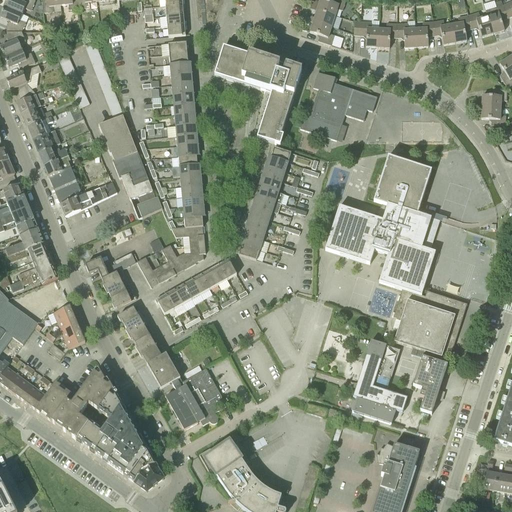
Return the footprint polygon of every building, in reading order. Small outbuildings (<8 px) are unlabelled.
[(7,0),(4,8),(22,15),(25,9),(31,12),(35,2),(29,0),(18,0),(18,2),(14,0),(7,0)] [(61,7),(60,0),(48,0),(42,1),(43,14),(54,13),(53,8),(61,7)] [(60,0),(61,7),(68,6),(69,12),(79,10),(78,0),(60,0)] [(96,3),(96,0),(78,0),(79,10),(90,9),(89,4),(96,3)] [(317,12),(335,18),(337,10),(343,12),(346,2),(339,0),(332,0),(331,4),(320,0),(317,12)] [(511,2),(503,7),(507,19),(511,17),(511,2)] [(166,18),(184,17),(183,6),(165,8),(166,18)] [(487,17),(493,36),(504,32),(501,21),(507,19),(503,7),(493,10),(494,15),(487,17)] [(19,21),(22,15),(4,8),(0,17),(0,18),(9,22),(7,27),(7,33),(22,33),(26,24),(19,21)] [(332,27),(335,18),(317,12),(314,19),(311,18),(310,20),(332,27)] [(468,17),(471,30),(478,28),(481,39),(493,36),(487,17),(480,20),(478,14),(468,17)] [(185,27),(184,17),(166,18),(167,28),(185,27)] [(452,26),(455,45),(467,43),(465,32),(471,30),(468,17),(458,19),(459,25),(452,26)] [(332,27),(310,20),(309,23),(313,24),(310,34),(320,37),(318,43),(331,47),(334,37),(329,35),(332,27)] [(433,24),(434,37),(441,36),(443,47),(455,45),(452,26),(444,27),(443,22),(433,24)] [(377,49),(379,30),(371,30),(371,24),(361,24),(360,37),(366,37),(366,49),(377,49)] [(427,37),(434,37),(433,24),(422,24),(423,30),(415,30),(416,49),(428,49),(427,37)] [(386,31),(379,30),(377,49),(389,50),(390,39),(397,39),(397,26),(386,25),(386,31)] [(416,49),(415,30),(408,31),(407,25),(397,26),(397,39),(404,39),(404,50),(416,49)] [(186,37),(185,37),(185,27),(167,28),(168,39),(186,37)] [(22,33),(7,33),(6,33),(6,39),(9,45),(0,48),(4,59),(22,51),(19,45),(26,42),(22,33)] [(87,54),(98,50),(96,45),(85,49),(87,54)] [(186,45),(168,46),(169,57),(187,55),(186,45)] [(162,48),(150,49),(152,61),(163,60),(162,48)] [(280,147),(282,140),(283,137),(281,137),(302,73),(279,66),(281,62),(280,62),(279,66),(223,48),(214,77),(273,95),(259,140),(280,147)] [(89,59),(99,55),(98,50),(87,54),(89,59)] [(25,57),(22,51),(4,59),(9,69),(18,65),(20,71),(35,64),(31,55),(25,57)] [(91,64),(101,59),(99,55),(89,59),(91,64)] [(188,65),(187,55),(169,57),(170,67),(188,65)] [(61,68),(71,63),(69,59),(59,63),(61,68)] [(93,68),(103,64),(101,59),(91,64),(93,68)] [(511,63),(509,59),(499,65),(505,75),(500,78),(507,89),(511,86),(511,63)] [(58,61),(50,63),(52,70),(60,67),(58,61)] [(63,73),(73,68),(71,63),(61,68),(63,73)] [(95,73),(105,69),(103,64),(93,68),(95,73)] [(189,75),(188,65),(170,67),(171,77),(189,75)] [(41,74),(38,67),(6,80),(11,92),(16,90),(18,96),(29,91),(27,85),(28,85),(25,79),(33,76),(33,78),(41,74)] [(66,77),(76,73),(73,68),(63,73),(66,77)] [(97,78),(107,74),(105,69),(95,73),(97,78)] [(68,82),(78,78),(76,73),(66,77),(68,82)] [(99,83),(109,79),(107,74),(97,78),(99,83)] [(304,117),(300,131),(318,137),(318,136),(322,137),(322,138),(337,143),(345,118),(363,124),(367,113),(372,115),(377,99),(335,86),(337,80),(318,74),(313,90),(318,92),(310,119),(304,117)] [(172,87),(190,86),(189,75),(171,77),(172,87)] [(70,87),(80,82),(78,78),(68,82),(70,87)] [(101,88),(111,84),(109,79),(99,83),(101,88)] [(72,92),(82,87),(80,82),(70,87),(72,92)] [(102,93),(113,89),(111,84),(101,88),(102,93)] [(63,86),(54,90),(56,95),(65,91),(63,86)] [(173,97),(191,96),(190,86),(172,87),(173,97)] [(74,96),(84,92),(82,87),(72,92),(74,96)] [(104,97),(114,93),(113,89),(102,93),(104,97)] [(482,97),(481,109),(500,110),(501,102),(506,102),(507,92),(494,91),(493,97),(482,97)] [(76,101),(86,97),(84,92),(74,96),(76,101)] [(106,102),(116,98),(114,93),(104,97),(106,102)] [(21,116),(41,108),(38,102),(44,99),(42,94),(17,104),(21,116)] [(173,97),(174,108),(192,106),(191,96),(173,97)] [(78,106),(88,101),(86,97),(76,101),(78,106)] [(108,107),(118,103),(116,98),(106,102),(108,107)] [(88,101),(78,106),(80,111),(90,106),(88,101)] [(110,112),(120,108),(118,103),(108,107),(110,112)] [(193,116),(192,106),(174,108),(175,118),(193,116)] [(120,108),(110,112),(114,122),(123,118),(124,118),(120,108)] [(500,110),(481,109),(481,120),(492,121),(492,127),(505,128),(506,117),(500,117),(500,110)] [(22,118),(27,129),(53,118),(51,112),(44,115),(42,110),(22,118)] [(194,126),(193,116),(175,118),(176,128),(194,126)] [(53,118),(27,129),(33,142),(46,136),(52,133),(48,125),(57,122),(55,117),(53,118)] [(131,202),(134,200),(152,193),(123,118),(114,122),(99,128),(110,156),(112,155),(115,163),(113,163),(120,180),(122,180),(131,202)] [(195,136),(194,126),(176,128),(177,138),(195,136)] [(55,132),(52,133),(46,136),(33,142),(38,155),(52,149),(60,145),(55,132)] [(196,147),(195,136),(177,138),(178,148),(196,147)] [(0,143),(0,164),(8,161),(1,144),(0,143)] [(179,158),(196,157),(196,147),(178,148),(179,158)] [(52,149),(38,155),(43,168),(68,157),(66,150),(55,155),(55,156),(53,157),(50,150),(52,149)] [(271,159),(288,165),(291,155),(274,149),(271,159)] [(68,157),(43,168),(48,179),(49,178),(71,169),(68,162),(70,162),(68,157)] [(180,169),(197,167),(196,157),(179,158),(180,169)] [(267,169),(285,174),(288,165),(271,159),(267,169)] [(402,291),(421,297),(435,254),(430,252),(439,223),(417,216),(431,172),(388,159),(374,203),(388,207),(383,223),(340,209),(326,251),(370,266),(374,252),(388,256),(379,284),(402,291)] [(0,164),(0,178),(1,178),(2,180),(15,176),(8,161),(0,164)] [(180,179),(198,177),(197,167),(180,169),(180,179)] [(83,197),(71,169),(49,178),(61,206),(83,197)] [(264,178),(281,184),(285,174),(267,169),(264,178)] [(181,189),(199,187),(198,177),(180,179),(181,189)] [(261,188),(278,194),(281,184),(264,178),(261,188)] [(106,187),(83,197),(61,206),(60,206),(65,219),(81,212),(92,207),(117,195),(112,184),(106,187)] [(0,192),(0,207),(1,207),(0,204),(0,200),(5,198),(8,204),(24,198),(19,186),(0,192)] [(200,197),(199,187),(181,189),(182,199),(200,197)] [(258,198),(281,205),(284,196),(278,194),(261,188),(258,198)] [(201,208),(200,197),(182,199),(183,209),(201,208)] [(0,221),(29,210),(24,198),(8,204),(7,204),(9,209),(0,212),(0,221)] [(272,213),(278,215),(281,205),(258,198),(255,208),(272,213)] [(157,199),(155,200),(133,208),(135,212),(138,222),(142,220),(162,211),(157,200),(157,199)] [(184,219),(202,218),(201,208),(183,209),(184,219)] [(252,217),(269,223),(272,213),(255,208),(252,217)] [(29,210),(0,221),(0,234),(4,233),(3,228),(15,224),(16,228),(34,221),(29,210)] [(249,227),(266,233),(269,223),(252,217),(249,227)] [(202,218),(184,219),(185,230),(203,228),(202,218)] [(20,239),(38,231),(34,221),(16,228),(4,233),(0,234),(0,240),(0,241),(16,235),(16,236),(19,235),(20,239)] [(245,237),(263,242),(266,233),(249,227),(245,237)] [(176,230),(172,231),(176,240),(189,239),(189,248),(205,246),(204,237),(203,237),(202,228),(203,228),(185,230),(176,230)] [(19,254),(43,245),(38,231),(20,239),(23,244),(0,252),(0,259),(1,261),(6,259),(19,254)] [(242,246),(259,252),(263,242),(245,237),(242,246)] [(151,243),(156,253),(165,249),(161,239),(151,243)] [(260,260),(265,261),(270,244),(265,243),(260,260)] [(43,245),(19,254),(6,259),(9,265),(27,258),(28,257),(27,254),(29,253),(33,263),(48,257),(43,245)] [(205,246),(189,248),(190,255),(181,256),(176,259),(183,272),(196,265),(195,265),(199,263),(204,261),(203,256),(206,256),(205,246)] [(239,256),(256,262),(259,252),(242,246),(239,256)] [(183,272),(176,259),(175,257),(170,247),(162,252),(168,263),(160,268),(168,281),(176,276),(183,272)] [(98,272),(102,281),(120,272),(136,264),(132,255),(113,263),(115,266),(111,267),(108,262),(103,264),(101,260),(85,267),(89,276),(98,272)] [(48,257),(33,263),(36,269),(18,277),(20,282),(53,268),(48,257)] [(168,281),(160,268),(153,272),(146,260),(137,264),(151,290),(152,290),(152,289),(159,285),(159,286),(168,281)] [(230,260),(219,266),(227,281),(237,276),(230,265),(232,264),(230,260)] [(227,281),(219,266),(210,271),(218,286),(227,281)] [(53,268),(20,282),(23,287),(40,280),(43,287),(58,280),(53,268)] [(218,286),(210,271),(201,276),(209,291),(218,286)] [(102,281),(107,291),(122,284),(119,280),(115,282),(113,277),(117,275),(117,274),(120,273),(120,272),(102,281)] [(192,281),(201,296),(209,291),(201,276),(192,281)] [(183,286),(192,301),(201,296),(192,281),(183,286)] [(20,282),(11,286),(14,293),(23,289),(23,287),(20,282)] [(122,284),(107,291),(111,300),(126,293),(122,295),(119,290),(124,288),(122,284)] [(174,291),(183,306),(192,301),(183,286),(174,291)] [(183,306),(174,291),(165,296),(174,311),(183,306)] [(421,297),(402,291),(393,319),(401,321),(394,344),(449,362),(455,343),(462,321),(467,306),(427,293),(425,299),(421,297)] [(0,356),(1,355),(13,339),(23,346),(35,330),(38,326),(38,325),(8,304),(9,302),(0,292),(0,356)] [(126,293),(111,300),(116,310),(114,311),(115,311),(134,301),(131,303),(129,299),(124,301),(122,296),(126,294),(126,293)] [(165,296),(155,302),(157,306),(158,305),(165,317),(174,311),(165,296)] [(124,327),(139,319),(139,318),(134,321),(131,316),(136,314),(133,310),(137,308),(137,307),(118,318),(118,319),(119,318),(124,327)] [(57,324),(74,317),(70,308),(53,315),(57,324)] [(74,317),(57,324),(61,333),(77,326),(74,317)] [(130,336),(144,328),(142,324),(137,326),(135,322),(139,319),(124,327),(130,336)] [(65,342),(81,335),(77,326),(61,333),(65,342)] [(130,336),(135,345),(149,337),(145,339),(142,334),(146,332),(144,328),(130,336)] [(62,353),(65,356),(69,351),(85,344),(81,335),(65,342),(68,349),(64,351),(62,353)] [(149,337),(135,345),(140,355),(155,346),(152,342),(148,345),(145,340),(149,337)] [(352,414),(391,426),(396,412),(402,414),(407,399),(387,393),(400,352),(371,343),(356,389),(353,399),(357,400),(352,414)] [(65,356),(62,353),(53,346),(48,353),(60,362),(65,356)] [(147,366),(165,356),(164,355),(161,357),(155,346),(140,355),(143,359),(144,358),(147,364),(146,365),(147,366)] [(410,356),(422,360),(422,359),(424,354),(412,350),(410,356)] [(0,378),(7,369),(9,366),(11,362),(1,355),(0,356),(0,378)] [(174,388),(182,384),(167,357),(166,355),(165,356),(147,366),(147,367),(161,391),(172,385),(174,388)] [(208,359),(203,362),(206,368),(211,365),(208,359)] [(431,416),(447,367),(422,359),(413,388),(422,390),(419,398),(420,398),(418,404),(422,405),(420,412),(431,416)] [(187,380),(202,372),(199,367),(185,375),(187,380)] [(7,369),(0,378),(0,386),(4,389),(15,375),(7,369)] [(206,370),(182,384),(174,388),(176,393),(166,399),(185,432),(200,423),(202,427),(210,422),(211,423),(212,424),(212,425),(213,425),(214,425),(215,425),(216,425),(217,424),(217,423),(218,423),(218,422),(218,421),(218,420),(215,415),(227,408),(206,370)] [(46,397),(35,412),(40,415),(42,413),(47,417),(46,420),(56,427),(57,425),(63,429),(62,431),(67,435),(68,433),(72,435),(70,437),(77,443),(109,398),(112,394),(114,393),(110,386),(107,388),(103,385),(105,383),(101,376),(98,378),(94,375),(96,373),(74,402),(70,398),(72,396),(66,392),(65,394),(59,390),(60,388),(55,384),(53,386),(46,397)] [(15,375),(4,389),(12,395),(23,380),(15,375)] [(23,380),(12,395),(20,401),(30,386),(23,380)] [(511,384),(493,442),(511,447),(511,384)] [(30,386),(20,401),(27,406),(38,392),(30,386)] [(38,392),(27,406),(35,412),(46,397),(38,392)] [(114,401),(109,398),(77,443),(107,464),(134,484),(141,474),(155,466),(122,408),(121,408),(120,409),(113,404),(116,399),(117,399),(117,398),(115,399),(114,401)] [(305,414),(310,415),(313,407),(307,405),(305,414)] [(214,483),(218,481),(222,488),(227,494),(232,501),(238,506),(244,511),(284,511),(285,511),(278,509),(281,498),(276,496),(271,494),(266,491),(262,488),(257,484),(253,480),(250,476),(247,471),(244,466),(249,464),(234,437),(199,457),(214,483)] [(263,438),(252,444),(256,451),(267,445),(263,438)] [(376,456),(377,465),(385,466),(384,467),(381,477),(384,478),(372,511),(400,511),(419,454),(394,446),(392,448),(387,445),(383,450),(381,450),(379,457),(376,456)] [(141,474),(134,484),(146,493),(163,480),(155,466),(141,474)] [(308,473),(318,476),(320,470),(310,467),(308,473)] [(483,490),(494,492),(498,472),(493,472),(493,474),(486,473),(483,490)] [(498,472),(494,492),(505,494),(508,477),(502,476),(502,473),(498,472)] [(306,479),(316,482),(318,476),(308,473),(306,479)] [(304,485),(314,488),(316,482),(306,479),(304,485)] [(13,511),(0,485),(0,511),(13,511)] [(302,491),(312,494),(314,488),(304,485),(302,491)] [(300,496),(311,500),(312,494),(302,491),(300,496)] [(299,502),(309,506),(311,500),(300,496),(299,502)] [(307,511),(309,506),(299,502),(297,508),(307,511)]
